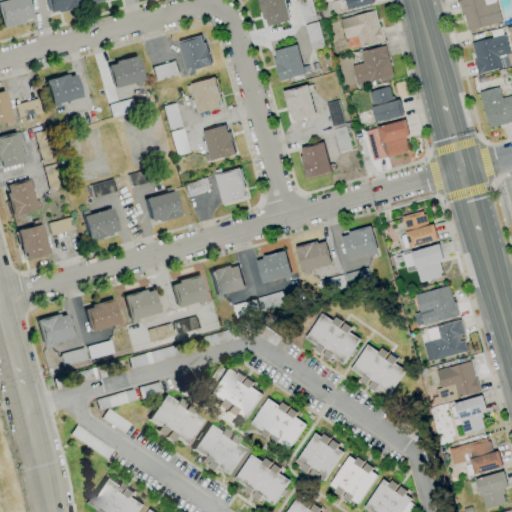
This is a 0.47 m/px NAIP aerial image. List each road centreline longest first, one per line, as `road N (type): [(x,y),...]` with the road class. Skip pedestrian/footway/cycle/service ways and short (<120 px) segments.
road 1 (residential): [(0,299),(511,156)]
road 2 (residential): [(0,65),(198,11),(229,23),(284,220)]
road 3 (tertiary): [(0,304),(51,511)]
